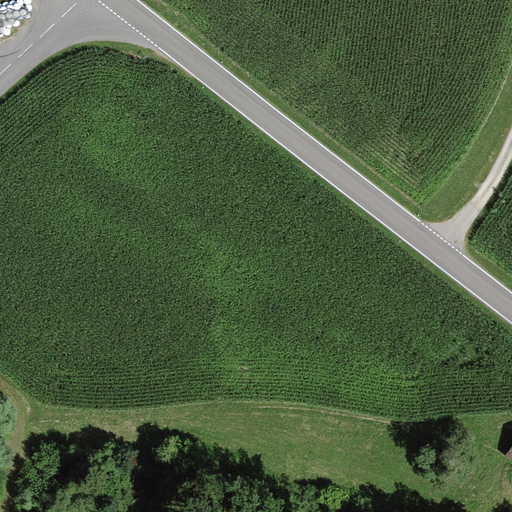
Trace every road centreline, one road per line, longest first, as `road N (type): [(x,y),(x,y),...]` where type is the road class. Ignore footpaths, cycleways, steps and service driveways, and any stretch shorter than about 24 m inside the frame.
road 1 (tertiary): [(511,313),(122,0)]
road 2 (track): [(435,252),(511,131)]
